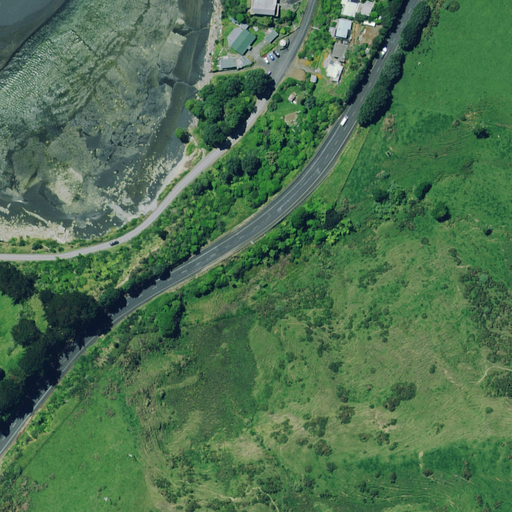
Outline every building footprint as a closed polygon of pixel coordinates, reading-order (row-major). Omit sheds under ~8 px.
[(277,15),(277,0),(255,0),(256,1),(253,0),(252,13),(277,15)] [(367,0),(365,5),(358,3),(358,0),(343,0),(342,4),(347,5),(344,14),(354,17),(356,12),(371,16),(373,10),(375,3),(367,0)] [(340,19),(339,28),(331,26),(330,32),(335,39),(343,40),(344,37),(347,38),(348,29),(350,29),(352,21),(340,19)] [(241,28),(235,29),(228,38),(229,43),(229,45),(243,55),(256,37),(245,28),(243,30),(241,28)] [(271,44),(279,35),(273,30),(272,31),(269,29),(265,34),(268,36),(265,39),(271,44)] [(350,46),(336,43),(334,56),(347,59),(350,46)] [(344,62),(325,56),(323,66),(328,68),(326,75),(332,77),(331,80),(338,82),(344,62)] [(241,69),(241,67),(240,58),(220,60),(221,68),(232,67),(232,70),(241,69)] [(298,98),(292,94),(288,99),(294,103),(298,98)]
